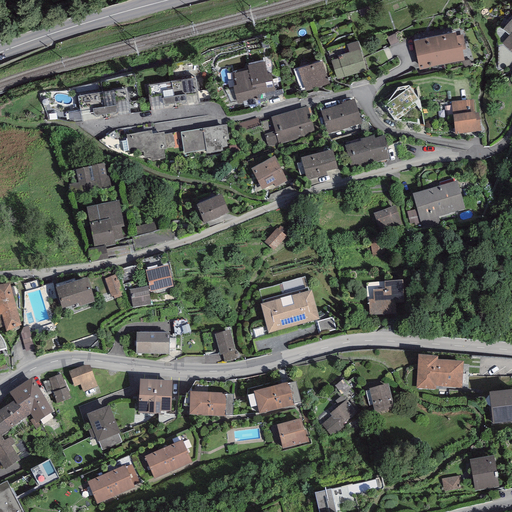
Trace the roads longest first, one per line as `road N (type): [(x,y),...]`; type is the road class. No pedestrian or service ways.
road 1 (unclassified): [(511,348),(349,341),(199,373),(64,359),(0,390)]
road 2 (residential): [(511,135),(488,152),(417,161),(313,191),(123,264)]
road 3 (secondary): [(0,52),(169,0)]
